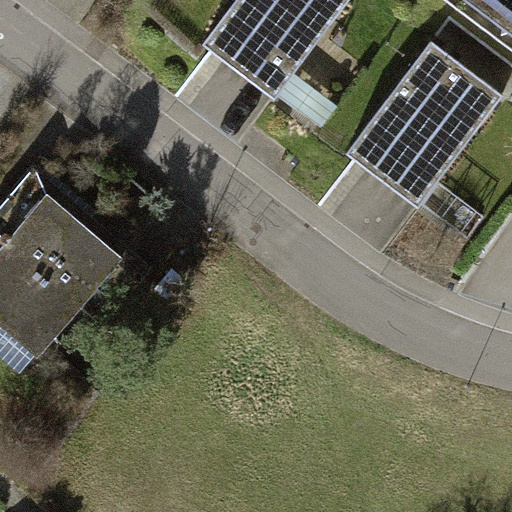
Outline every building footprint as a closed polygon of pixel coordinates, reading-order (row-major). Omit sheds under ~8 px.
[(346,0),(234,0),(194,54),(265,108),(346,0)] [(511,0),(458,0),(511,40),(511,0)] [(324,42),(289,95),(331,123),(366,70),(324,42)] [(424,50),(338,166),(410,219),(496,103),(424,50)] [(0,320),(3,323),(88,224),(50,192),(0,251),(0,320)] [(88,224),(3,323),(42,356),(126,256),(88,224)]
